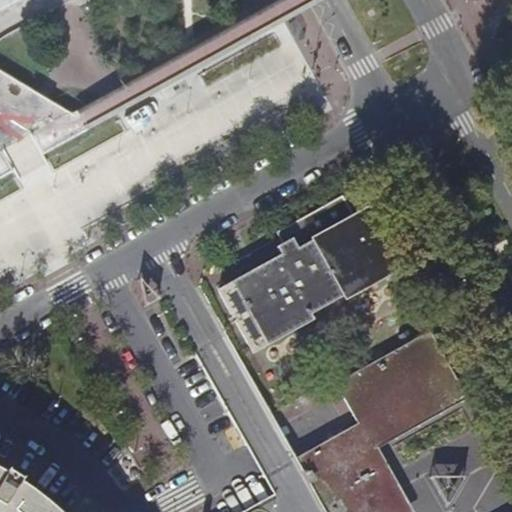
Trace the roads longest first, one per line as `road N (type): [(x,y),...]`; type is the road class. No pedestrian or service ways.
road 1 (secondary): [(325,0),(511,321)]
road 2 (secondary): [(511,176),(419,0)]
